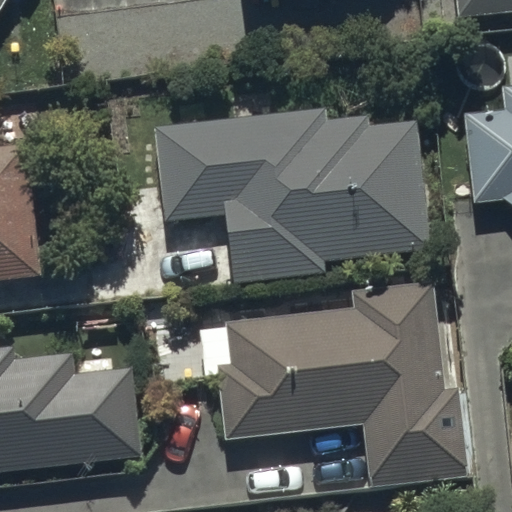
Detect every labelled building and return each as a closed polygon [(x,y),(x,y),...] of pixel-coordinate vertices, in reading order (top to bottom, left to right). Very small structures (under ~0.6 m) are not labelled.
[(26,0),(0,0),(0,21),(12,0),(18,0),(24,3),(26,0)] [(234,0),(237,22),(361,7),(360,0),(234,0)] [(511,0),(451,0),(454,30),(511,24),(511,0)] [(511,99),(501,100),(504,127),(463,130),(471,216),(501,215),(502,216),(502,217),(503,218),(503,219),(504,219),(505,220),(505,221),(506,222),(507,223),(508,224),(509,225),(510,226),(511,227),(511,99)] [(321,124),(153,142),(160,237),(220,230),(227,299),(323,289),(322,280),(429,268),(415,138),(366,143),(364,129),(322,133),(321,124)] [(0,297),(36,294),(22,165),(0,167),(0,297)] [(351,324),(231,336),(231,341),(196,344),(201,390),(217,389),(223,455),(361,441),(367,501),(466,491),(457,403),(440,404),(429,296),(349,304),(351,324)] [(7,360),(0,361),(0,484),(137,472),(129,384),(72,390),(70,368),(9,374),(7,360)]
